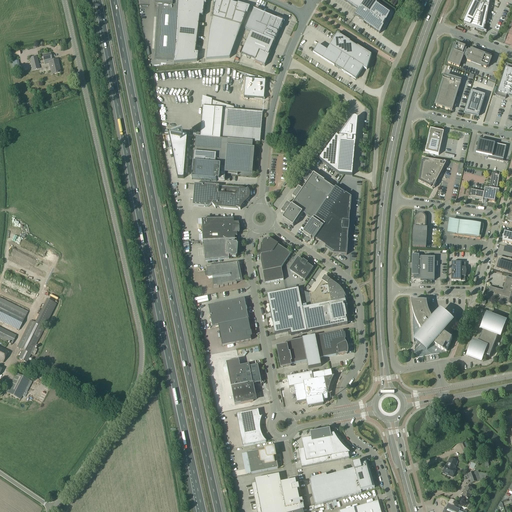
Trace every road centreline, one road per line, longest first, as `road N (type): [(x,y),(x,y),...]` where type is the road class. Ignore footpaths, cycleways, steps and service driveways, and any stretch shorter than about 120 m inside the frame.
road 1 (unclassified): [(51,511),(131,400),(140,368),(139,333),(63,0)]
road 2 (motorway): [(97,0),(202,511)]
road 3 (motorway): [(218,511),(113,0)]
road 4 (secondary): [(386,391),(384,199),(399,116),(438,0)]
road 5 (residential): [(389,290),(475,292),(497,216),(394,201)]
road 6 (unclassified): [(343,410),(344,384),(362,352),(356,288),(270,225)]
road 7 (unclassified): [(260,207),(273,105),(304,17)]
road 8 (unclassified): [(372,185),(382,92),(425,0)]
road 9 (unclassified): [(278,416),(249,269),(255,229)]
road 10 (residential): [(438,365),(394,369),(389,290)]
